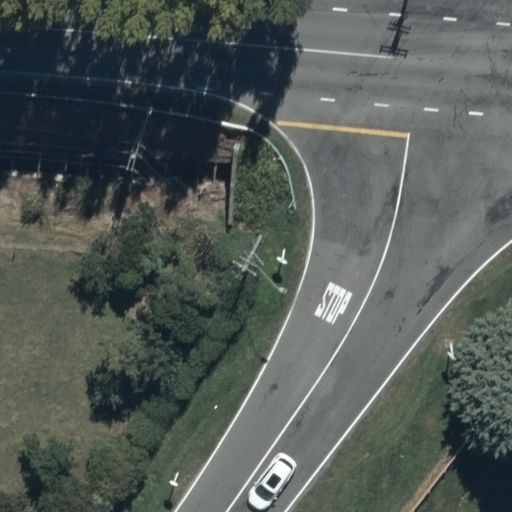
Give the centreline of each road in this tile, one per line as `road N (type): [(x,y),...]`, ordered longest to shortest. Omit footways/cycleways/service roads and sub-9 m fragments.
road 1 (unclassified): [(474,62),(347,334),(219,511)]
road 2 (secondary): [(0,35),(474,62)]
